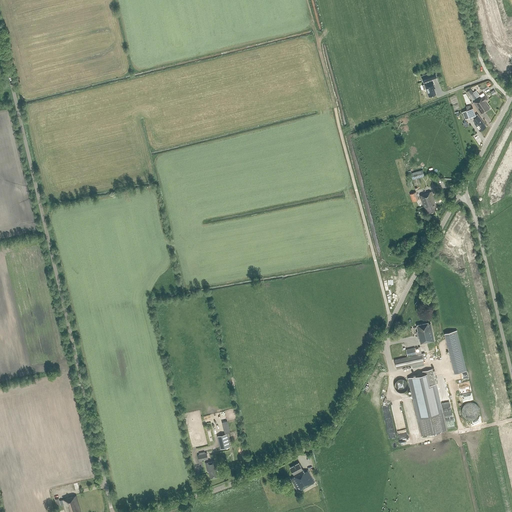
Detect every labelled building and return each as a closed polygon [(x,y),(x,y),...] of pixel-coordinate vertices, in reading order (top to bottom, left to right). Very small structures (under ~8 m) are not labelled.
[(437,78),(435,72),(421,76),(429,97),(436,94),(433,87),(435,87),(432,79),(437,78)] [(470,89),(466,92),(472,101),(476,98),(470,89)] [(490,109),(485,101),(488,99),(485,95),(474,103),(481,115),(489,109),(490,109)] [(480,131),(486,127),(478,116),(477,114),(475,115),(473,108),(466,111),(469,118),(472,117),(474,119),(473,119),(475,122),(474,123),(480,131)] [(424,176),(422,170),(411,173),(413,179),(424,176)] [(418,200),(416,192),(410,194),(412,202),(418,200)] [(435,208),(437,207),(435,203),(435,202),(431,192),(420,196),(427,213),(436,210),(435,208)] [(428,324),(428,323),(416,325),(418,332),(416,332),(418,339),(419,339),(420,344),(434,341),(430,323),(428,324)] [(417,355),(394,360),(396,370),(411,366),(412,368),(424,366),(424,363),(423,359),(426,359),(424,353),(421,354),(420,347),(418,347),(419,351),(416,352),(417,355)] [(407,357),(416,355),(415,348),(406,350),(407,357)] [(449,354),(454,374),(466,371),(462,351),(449,354)] [(422,375),(408,378),(421,436),(447,430),(433,369),(422,372),(422,375)] [(407,388),(408,386),(407,383),(406,381),(404,380),(402,379),(400,379),(398,380),(396,381),(395,383),(394,386),(395,388),(396,390),(398,391),(400,392),(402,392),(404,391),(406,390),(407,388)] [(374,389),(377,384),(378,381),(374,380),(373,383),(369,382),(367,386),(374,389)] [(395,419),(399,438),(408,437),(405,417),(395,419)] [(230,447),(227,434),(217,436),(220,449),(230,447)] [(207,452),(198,455),(199,461),(208,459),(207,452)] [(217,470),(215,461),(205,463),(207,471),(208,471),(208,472),(209,472),(210,477),(217,476),(216,470),(217,470)] [(297,492),(314,482),(308,470),(304,472),(299,463),(290,468),(295,476),(290,479),(297,492)] [(284,487),(281,482),(277,485),(276,483),(273,485),(277,491),(279,490),(284,487)] [(57,506),(62,504),(64,511),(80,511),(76,496),(59,500),(59,498),(55,499),(57,506)]
